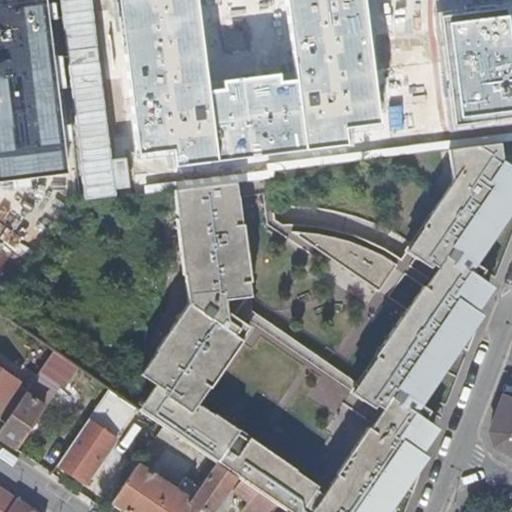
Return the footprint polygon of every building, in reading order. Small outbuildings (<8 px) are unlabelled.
[(0,0),(0,176),(65,170),(42,0),(0,0)] [(60,0),(86,200),(131,194),(129,179),(177,171),(177,165),(347,145),(346,125),(378,121),(362,0),(285,0),(294,78),(281,80),(282,73),(223,80),(225,88),(210,92),(196,0),(60,0)] [(511,118),(511,16),(511,9),(435,19),(447,126),(511,118)] [(511,167),(503,162),(501,144),(448,151),(452,184),(423,229),(434,236),(428,244),(440,252),(434,262),(470,287),(474,281),(477,283),(485,271),(476,264),(511,211),(511,167)] [(156,386),(140,409),(217,462),(229,470),(238,457),(248,442),(238,435),(240,432),(216,415),(216,416),(192,400),(196,396),(202,400),(210,388),(212,390),(243,342),(241,340),(249,327),(233,317),(246,298),(250,298),(248,283),(250,283),(242,225),(241,225),(235,184),(173,192),(177,219),(175,220),(183,276),(184,276),(188,304),(156,351),(157,352),(141,375),(156,386)] [(411,246),(416,240),(396,227),(392,233),(411,246)] [(411,246),(434,262),(440,252),(428,244),(434,236),(423,229),(416,240),(411,246)] [(293,234),(379,295),(398,268),(375,255),(363,249),(345,243),(321,237),(293,234)] [(460,348),(467,352),(477,326),(445,303),(443,305),(425,293),(411,314),(421,321),(417,328),(402,318),(376,357),(379,360),(360,387),(386,405),(382,410),(392,417),(393,416),(413,431),(418,422),(421,424),(429,412),(420,406),(460,348)] [(417,328),(421,321),(411,314),(407,311),(402,318),(417,328)] [(25,366),(36,374),(53,349),(41,341),(40,343),(25,366)] [(63,383),(75,364),(53,349),(36,374),(24,392),(3,423),(0,427),(0,439),(14,448),(44,405),(42,404),(59,380),(63,383)] [(0,421),(3,423),(24,392),(15,386),(17,382),(0,370),(0,421)] [(511,400),(503,397),(489,433),(493,445),(511,457),(511,400)] [(115,437),(87,418),(56,464),(84,483),(115,437)] [(290,511),(388,511),(405,490),(412,493),(423,465),(406,454),(408,451),(381,433),(379,436),(368,428),(336,475),(337,475),(323,495),(316,490),(318,487),(296,472),(297,471),(260,446),(248,464),(238,457),(229,470),(237,475),(241,478),(276,503),(290,511)] [(248,464),(260,446),(250,439),(248,442),(238,457),(248,464)] [(182,511),(191,500),(137,462),(111,501),(126,511),(182,511)] [(212,511),(237,475),(229,470),(217,462),(191,500),(182,511),(212,511)] [(241,511),(270,511),(276,503),(241,478),(233,491),(248,502),(241,511)] [(0,511),(5,511),(15,498),(0,487),(0,511)] [(35,511),(15,498),(5,511),(35,511)] [(290,511),(276,503),(270,511),(290,511)]
